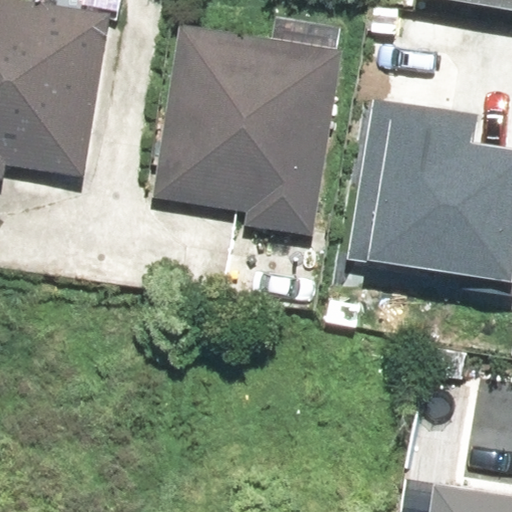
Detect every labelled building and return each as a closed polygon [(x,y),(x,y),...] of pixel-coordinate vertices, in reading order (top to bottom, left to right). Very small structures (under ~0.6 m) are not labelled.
[(0,0),(0,187),(10,189),(13,169),(93,181),(119,11),(46,0),(0,0)] [(511,0),(432,0),(432,4),(511,16),(511,0)] [(349,53),(192,32),(183,32),(158,210),(325,233),(349,53)] [(480,115),(379,98),(351,270),(511,295),(511,148),(475,143),(480,115)] [(511,511),(511,498),(413,483),(408,511),(511,511)]
